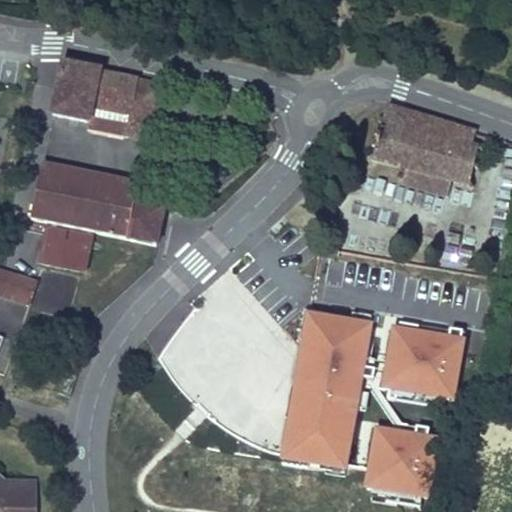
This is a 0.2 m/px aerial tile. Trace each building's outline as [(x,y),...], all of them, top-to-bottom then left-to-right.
[(157,81),(54,63),(45,113),(80,119),(83,103),(121,109),(118,127),(148,132),(157,81)] [(83,103),(80,119),(79,128),(117,134),(118,127),(121,109),(83,103)] [(469,132),(378,105),(363,158),(389,166),(387,174),(442,194),(446,184),(462,185),(470,152),(465,148),(469,132)] [(28,193),(156,220),(159,205),(130,199),(132,182),(35,163),(28,193)] [(28,193),(25,214),(151,239),(156,220),(28,193)] [(81,265),(88,229),(38,217),(31,256),(81,265)] [(96,304),(3,273),(0,282),(0,293),(3,295),(25,302),(90,324),(96,304)] [(23,311),(25,302),(3,295),(1,303),(23,311)] [(368,324),(310,314),(308,324),(303,323),(292,387),(297,388),(293,412),(288,411),(280,455),(344,466),(359,376),(364,377),(366,367),(361,366),(368,324)] [(454,395),(463,336),(461,336),(461,331),(449,328),(447,338),(392,329),(382,388),(387,389),(385,398),(392,400),(393,389),(454,395)] [(428,499),(438,440),(426,438),(428,428),(415,426),(413,436),(375,429),(365,488),(428,499)] [(0,511),(25,511),(26,482),(0,481),(0,511)]
